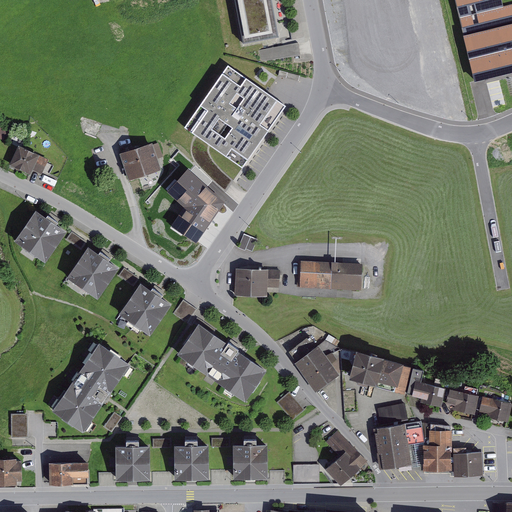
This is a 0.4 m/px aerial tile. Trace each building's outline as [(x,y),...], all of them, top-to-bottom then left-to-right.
[(272,0),(235,0),(243,41),(279,35),(272,0)] [(511,0),(454,0),(472,77),(511,67),(511,0)] [(284,41),(283,50),(300,52),(301,43),(284,41)] [(228,63),(184,126),(242,167),(287,105),(228,63)] [(12,131),(0,125),(0,137),(7,141),(12,131)] [(152,141),(120,152),(129,179),(162,168),(158,158),(163,156),(159,142),(153,144),(152,141)] [(19,144),(10,164),(31,174),(32,169),(42,174),(49,159),(19,144)] [(188,170),(167,193),(184,208),(172,227),(197,243),(225,203),(188,170)] [(36,208),(14,239),(46,261),(67,229),(57,222),(58,220),(48,212),(46,215),(36,208)] [(87,241),(72,231),(66,239),(81,250),(87,241)] [(244,233),(238,248),(245,251),(246,249),(253,251),(258,239),(244,233)] [(88,245),(67,276),(98,297),(119,266),(109,259),(111,256),(100,249),(98,252),(88,245)] [(362,262),(301,260),(300,287),(361,289),(362,262)] [(140,278),(124,267),(118,275),(134,286),(140,278)] [(280,269),(236,267),(235,294),(267,295),(268,287),(280,287),(280,269)] [(141,281),(119,312),(150,334),(172,303),(161,295),(163,293),(153,285),(151,288),(141,281)] [(198,309),(183,299),(173,313),(188,323),(198,309)] [(199,321),(177,352),(245,400),(267,369),(238,349),(239,347),(229,340),(228,341),(199,321)] [(296,360),(294,361),(316,392),(340,374),(332,363),(337,360),(332,352),(326,355),(318,344),(317,345),(310,336),(289,351),(296,360)] [(52,409),(83,431),(131,362),(99,341),(52,409)] [(385,355),(356,348),(349,378),(375,385),(375,386),(405,394),(412,366),(403,364),(404,362),(384,356),(385,355)] [(446,387),(421,381),(424,369),(413,366),(407,394),(421,397),(420,401),(441,406),(446,387)] [(449,388),(446,403),(455,405),(454,410),(475,414),(480,395),(449,388)] [(290,391),(277,402),(293,421),(305,410),(290,391)] [(511,405),(511,402),(483,396),(479,411),(488,413),(487,417),(508,422),(511,405)] [(408,420),(405,403),(377,407),(380,424),(408,420)] [(112,432),(122,417),(114,411),(104,426),(112,432)] [(28,413),(11,414),(12,437),(28,437),(28,413)] [(421,421),(377,426),(378,431),(375,431),(378,451),(377,451),(380,469),(412,464),(409,443),(425,441),(421,421)] [(423,444),(423,470),(424,470),(452,470),(452,456),(452,429),(451,429),(450,424),(425,422),(425,444),(423,444)] [(340,455),(325,468),(341,485),(368,461),(338,430),(326,441),(340,455)] [(230,437),(211,438),(212,447),(230,447),(230,437)] [(171,438),(153,438),(153,448),(171,448),(171,438)] [(186,446),(174,446),(175,481),(192,481),(210,480),(209,446),(198,446),(198,440),(186,441),(186,446)] [(245,446),(234,447),(234,480),(251,480),(268,480),(268,445),(257,445),(257,440),(245,440),(245,446)] [(126,447),(115,447),(116,482),(133,482),(151,481),(150,447),(139,447),(139,441),(126,441),(126,447)] [(467,446),(453,447),(453,456),(454,475),(484,474),(482,451),(482,450),(467,451),(467,446)] [(454,475),(453,456),(452,456),(452,470),(424,470),(424,473),(450,473),(450,476),(485,475),(484,452),(482,451),(484,474),(454,475)] [(17,457),(0,457),(0,484),(17,484),(17,480),(22,480),(22,459),(17,459),(17,457)] [(88,460),(49,461),(49,484),(89,483),(88,460)] [(320,464),(293,464),(294,483),(320,482),(320,464)]
